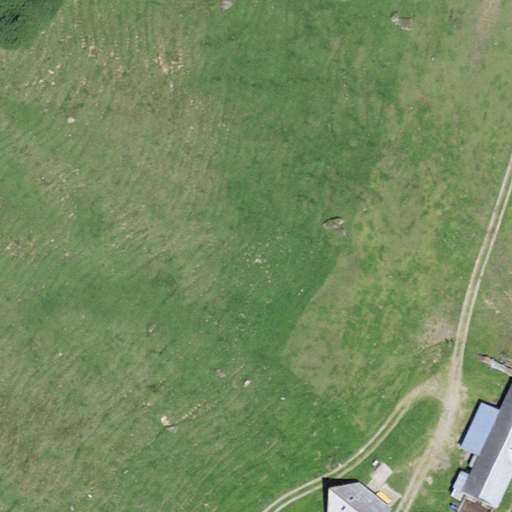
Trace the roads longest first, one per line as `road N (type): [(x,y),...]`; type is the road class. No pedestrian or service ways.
road 1 (track): [(456,400),(467,309),(511,168)]
road 2 (track): [(456,400),(411,388),(334,471),(269,511)]
road 3 (track): [(402,511),(456,400)]
